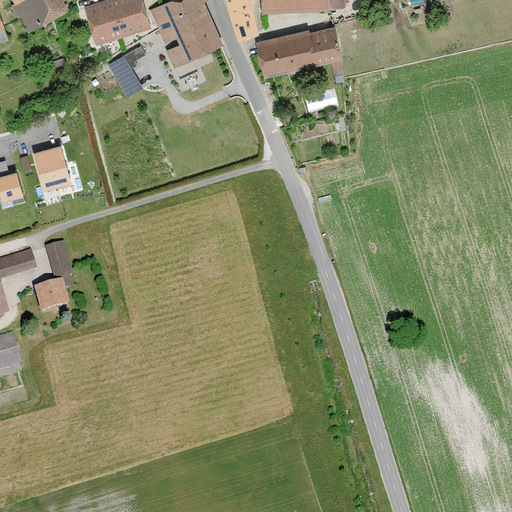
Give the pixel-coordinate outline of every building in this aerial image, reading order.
[(64,0),(9,0),(11,6),(26,32),(67,11),(64,0)] [(93,47),(150,27),(140,0),(97,0),(79,6),(93,47)] [(166,0),(149,9),(177,65),(223,41),(204,0),(166,0)] [(253,12),(249,0),(224,0),(229,19),(251,13),(253,12)] [(342,0),(259,0),(260,13),(343,9),(342,0)] [(229,19),(235,41),(257,35),(251,13),(229,19)] [(0,42),(9,39),(0,15),(0,42)] [(315,65),(340,59),(332,29),(307,35),(315,65)] [(306,31),(254,44),(262,79),(315,65),(307,35),(306,31)] [(123,54),(106,63),(126,99),(143,89),(123,54)] [(61,147),(33,154),(43,192),(71,185),(61,147)] [(23,154),(24,168),(33,167),(32,153),(23,154)] [(6,158),(0,159),(0,167),(8,166),(6,158)] [(17,173),(0,178),(0,193),(3,204),(24,198),(17,173)] [(63,240),(43,246),(51,274),(71,268),(63,240)] [(36,269),(30,248),(1,257),(7,278),(36,269)] [(66,303),(60,278),(31,284),(37,310),(66,303)] [(0,367),(20,362),(11,332),(0,334),(0,367)]
